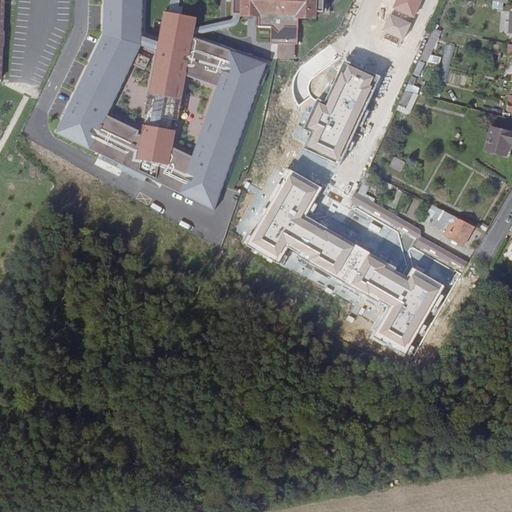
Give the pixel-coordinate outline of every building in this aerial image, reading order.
[(0,0),(0,79),(0,80),(0,48),(2,48),(3,34),(1,34),(3,0),(8,0),(0,0)] [(142,38),(143,0),(105,0),(104,37),(56,135),(215,212),(267,65),(193,39),(194,37),(232,29),(235,28),(237,26),(238,24),(240,22),(240,19),(233,19),(232,21),(231,21),(195,29),(197,20),(166,14),(159,43),(142,38)] [(231,0),(230,19),(233,19),(240,19),(240,22),(257,23),(256,32),(262,32),(276,28),(298,35),(299,25),(314,25),(315,18),(326,19),(326,11),(322,11),(322,0),(231,0)] [(383,41),(398,47),(401,41),(404,42),(411,26),(408,25),(411,18),(414,20),(423,0),(398,0),(394,10),(397,12),(394,18),(391,17),(382,36),(384,38),(383,41)] [(276,28),(262,32),(256,32),(256,33),(270,34),(269,50),(297,51),(298,35),(276,28)] [(428,62),(440,64),(441,56),(429,54),(428,62)] [(445,56),(442,66),(448,68),(452,58),(445,56)] [(309,153),(340,167),(377,89),(373,88),(378,77),(349,64),(344,74),(340,72),(326,104),(318,100),(308,122),(313,124),(309,133),(312,135),(309,141),(313,143),(309,153)] [(400,106),(407,109),(414,94),(406,92),(400,106)] [(511,144),(511,133),(492,128),(485,149),(507,156),(510,144),(511,144)] [(394,156),(389,167),(401,172),(406,162),(394,156)] [(323,190),(291,171),(247,247),(279,266),(289,249),(300,256),(298,259),(378,305),(379,303),(390,309),(373,339),(405,357),(445,288),(413,270),(408,279),(395,272),(397,270),(306,218),(323,190)] [(457,218),(435,206),(426,223),(449,234),(457,218)] [(477,228),(457,218),(449,234),(447,237),(450,238),(450,239),(456,242),(460,244),(467,248),(477,228)]
